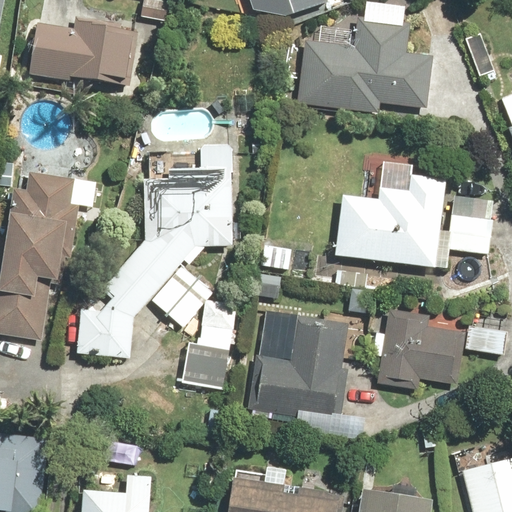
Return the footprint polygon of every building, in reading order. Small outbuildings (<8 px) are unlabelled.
[(167,0),(146,0),(144,19),(173,23),(176,1),(167,0)] [(253,0),(258,15),(294,20),(331,9),(328,0),(253,0)] [(407,107),(406,115),(471,119),(474,59),(412,55),(414,24),(410,24),(411,8),(370,6),(369,19),(362,18),(360,46),(307,43),(303,111),(383,115),(384,105),(407,107)] [(81,26),(40,21),(33,74),(67,79),(66,90),(134,99),(144,27),(82,18),(81,26)] [(485,34),(470,40),(486,79),(500,73),(485,34)] [(511,96),(503,101),(511,124),(511,96)] [(148,241),(106,291),(118,299),(105,313),(84,312),(82,358),(138,360),(139,321),(154,304),(192,329),(209,301),(215,289),(190,267),(202,246),(234,248),(238,150),(203,148),(202,152),(152,150),(148,241)] [(345,197),(340,259),(443,267),(450,180),(418,177),(419,167),(389,164),(387,183),(385,183),(383,200),(345,197)] [(0,337),(49,342),(54,282),(75,284),(85,180),(32,175),(30,192),(15,190),(11,227),(3,226),(0,252),(0,337)] [(285,302),(286,280),(233,278),(232,300),(285,302)] [(237,345),(244,306),(209,301),(202,339),(237,345)] [(267,312),(261,366),(267,367),(262,412),(300,416),(298,431),(363,438),(365,420),(348,418),(358,322),(267,312)] [(508,356),(509,332),(472,330),(473,317),(373,313),(370,380),(383,380),(382,391),(425,393),(425,383),(467,385),(468,354),(508,356)] [(237,345),(190,342),(187,382),(235,386),(237,345)] [(0,511),(46,511),(50,433),(0,430),(0,511)] [(511,511),(511,463),(468,475),(477,511),(511,511)] [(349,511),(352,491),(292,486),(293,471),(268,469),(267,483),(235,480),(232,511),(349,511)] [(155,511),(157,477),(132,476),(131,495),(87,493),(86,511),(155,511)] [(435,511),(437,501),(366,491),(362,511),(435,511)]
